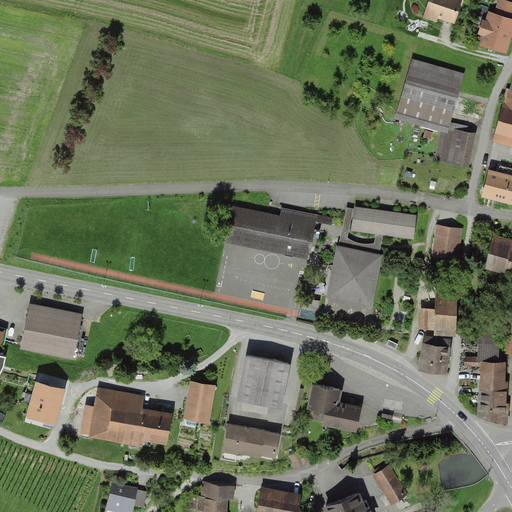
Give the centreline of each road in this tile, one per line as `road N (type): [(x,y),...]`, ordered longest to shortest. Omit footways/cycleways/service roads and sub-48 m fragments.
road 1 (tertiary): [(458,416),(372,357),(314,337),(0,271)]
road 2 (residential): [(469,207),(361,189),(246,184),(0,192)]
road 3 (residential): [(0,431),(139,471),(263,482),(316,472)]
road 4 (residential): [(316,472),(355,448),(458,416)]
road 5 (residential): [(511,63),(490,113),(469,207)]
